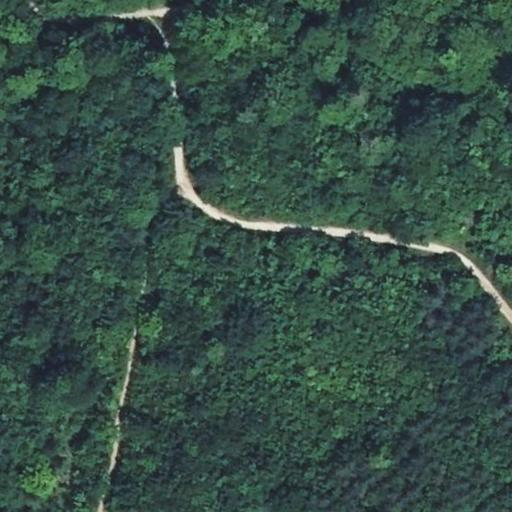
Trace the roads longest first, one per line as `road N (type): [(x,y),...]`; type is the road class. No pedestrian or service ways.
road 1 (track): [(173,10),(178,172),(193,196),(249,225),(445,250),(474,269),(511,317)]
road 2 (track): [(208,0),(173,10),(0,14)]
